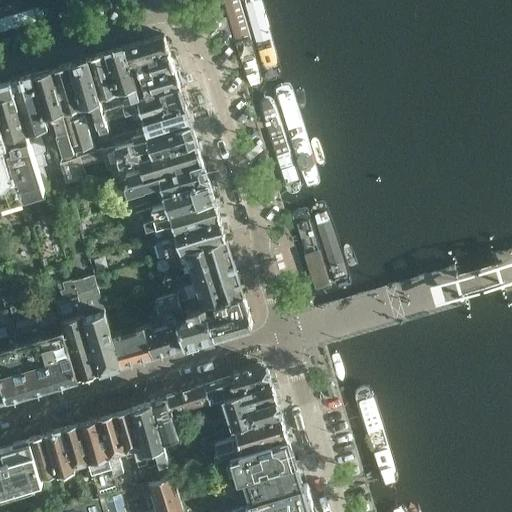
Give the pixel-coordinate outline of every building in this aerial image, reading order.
[(85,0),(88,8),(113,0),(85,0)] [(221,0),(222,3),(222,6),(223,10),(244,78),(246,82),(248,84),(249,85),(253,86),(256,85),(259,84),(261,81),(262,80),(262,77),(262,73),(241,4),(239,1),(238,0),(221,0)] [(242,0),(266,79),(267,80),(269,81),(270,81),(272,82),(274,82),(275,81),(277,81),(278,80),(280,79),(281,78),(282,77),(283,75),(283,73),(263,0),(242,0)] [(0,33),(45,19),(47,18),(50,16),(51,15),(53,14),(54,12),(55,11),(55,10),(55,9),(55,8),(55,7),(54,6),(53,6),(52,5),(51,5),(50,4),(48,4),(46,4),(42,4),(40,5),(0,16),(0,33)] [(169,51),(164,34),(125,46),(130,62),(169,51)] [(141,97),(136,79),(130,62),(125,46),(106,51),(118,89),(129,85),(131,93),(127,94),(129,100),(141,97)] [(118,89),(106,51),(88,57),(104,108),(123,102),(118,89)] [(175,68),(169,51),(130,62),(136,79),(175,68)] [(106,116),(104,108),(88,57),(70,62),(85,115),(96,111),(104,137),(106,136),(109,147),(115,145),(112,135),(106,116)] [(85,115),(70,62),(52,68),(75,148),(77,156),(95,151),(85,115)] [(75,148),(52,68),(33,73),(46,114),(57,111),(59,116),(56,117),(59,129),(58,130),(64,151),(75,148)] [(180,85),(179,81),(175,68),(136,79),(141,97),(180,85)] [(37,131),(33,118),(46,114),(33,73),(12,80),(38,165),(45,163),(42,151),(46,148),(40,130),(37,131)] [(38,165),(12,80),(0,83),(0,117),(23,194),(44,187),(38,165)] [(185,103),(180,85),(141,97),(129,100),(123,102),(104,108),(106,116),(137,106),(140,117),(143,116),(185,103)] [(300,171),(311,192),(321,189),(319,167),(294,91),(290,86),(278,90),(278,97),(300,171)] [(302,183),(276,101),(275,100),(274,99),(273,98),(272,97),(270,96),(269,96),(267,96),(266,97),(264,97),(263,98),(262,99),(261,100),(260,102),(260,103),(260,105),(287,188),(287,189),(288,191),(289,192),(291,193),(292,194),(294,195),(295,195),(297,195),(298,194),(300,193),(301,192),(301,191),(302,189),(302,188),(302,186),(302,185),(302,183)] [(115,145),(191,122),(185,103),(143,116),(145,125),(112,135),(115,145)] [(0,200),(23,194),(0,117),(0,200)] [(143,157),(139,144),(154,140),(158,152),(197,141),(191,122),(115,145),(109,147),(95,151),(77,156),(60,161),(66,180),(86,174),(83,163),(107,156),(110,167),(139,158),(143,157)] [(112,187),(122,184),(203,160),(197,141),(158,152),(143,157),(139,158),(142,167),(126,172),(127,176),(123,178),(121,169),(108,173),(112,187)] [(209,179),(203,160),(122,184),(124,192),(127,191),(128,192),(144,188),(144,186),(160,181),(164,193),(209,179)] [(144,219),(214,198),(209,179),(164,193),(166,202),(154,205),(153,201),(140,205),(144,219)] [(220,217),(218,209),(214,198),(144,219),(147,227),(172,219),(175,230),(220,217)] [(351,284),(350,273),(328,203),(327,202),(326,201),(325,200),(324,199),(322,199),(320,199),(319,199),(317,199),(316,200),(315,201),(314,202),(313,204),(312,205),(312,207),(312,208),(333,278),(338,288),(351,284)] [(318,292),(335,287),(308,205),(291,210),(318,292)] [(168,254),(226,236),(220,217),(175,230),(178,239),(174,240),(173,237),(155,242),(160,257),(168,254)] [(232,257),(226,236),(168,254),(171,265),(189,260),(195,277),(235,264),(233,257),(232,257)] [(244,293),(237,271),(235,264),(195,277),(174,284),(176,291),(156,297),(163,317),(174,314),(206,304),(244,293)] [(96,282),(95,276),(93,273),(73,279),(76,288),(96,282)] [(100,370),(83,310),(76,288),(54,295),(79,376),(100,370)] [(79,376),(54,295),(53,291),(30,298),(56,383),(79,376)] [(249,308),(244,293),(206,304),(211,319),(249,308)] [(56,383),(30,298),(10,305),(12,313),(10,314),(33,390),(56,383)] [(121,363),(112,332),(103,303),(83,310),(100,370),(121,363)] [(216,335),(211,319),(206,304),(174,314),(185,344),(216,335)] [(253,324),(249,308),(211,319),(216,335),(253,324)] [(33,390),(10,314),(0,316),(0,371),(8,397),(33,390)] [(174,314),(163,317),(159,318),(169,350),(185,344),(174,314)] [(169,350),(159,318),(144,323),(153,354),(169,350)] [(153,354),(144,323),(128,328),(130,333),(137,359),(153,354)] [(137,359),(130,333),(124,335),(122,329),(112,332),(121,363),(137,359)] [(272,381),(269,370),(268,368),(264,365),(230,375),(235,392),(272,381)] [(235,392),(230,375),(205,383),(210,399),(223,396),(235,392)] [(281,413),(277,397),(272,381),(235,392),(223,396),(233,427),(281,413)] [(210,399),(205,383),(189,389),(168,395),(173,411),(210,399)] [(400,479),(375,390),(375,388),(373,387),(372,386),(370,385),(369,385),(367,384),(365,384),(364,384),(362,385),(360,386),(359,387),(358,388),(357,389),(356,391),(355,393),(355,394),(383,483),(394,491),(400,479)] [(183,441),(173,411),(168,395),(152,400),(166,446),(183,441)] [(166,446),(152,400),(131,407),(144,451),(155,447),(164,476),(174,473),(166,446)] [(144,451),(131,407),(116,411),(138,485),(141,484),(148,482),(153,480),(144,451)] [(138,485),(116,411),(99,416),(117,473),(122,490),(138,485)] [(288,437),(286,429),(281,413),(233,427),(228,428),(231,437),(213,443),(218,459),(231,455),(288,437)] [(117,473),(99,416),(79,422),(92,466),(101,498),(122,490),(117,473)] [(92,466),(79,422),(63,427),(77,470),(92,466)] [(77,470),(63,427),(30,437),(30,438),(42,479),(77,470)] [(296,463),(293,452),(288,437),(231,455),(238,479),(296,463)] [(51,511),(42,479),(30,438),(0,446),(0,496),(33,487),(41,511),(51,511)] [(227,507),(302,484),(296,463),(238,479),(215,485),(222,508),(227,507)] [(186,511),(174,473),(164,476),(153,480),(148,482),(155,507),(156,511),(186,511)] [(156,511),(155,507),(148,509),(141,484),(138,485),(122,490),(101,498),(105,511),(156,511)] [(282,511),(308,504),(302,484),(227,507),(228,511),(282,511)] [(105,511),(101,498),(52,511),(105,511)] [(391,511),(410,511),(409,510),(407,507),(405,505),(403,503),(398,500),(396,498),(395,501),(393,504),(393,506),(392,509),(391,511)]
